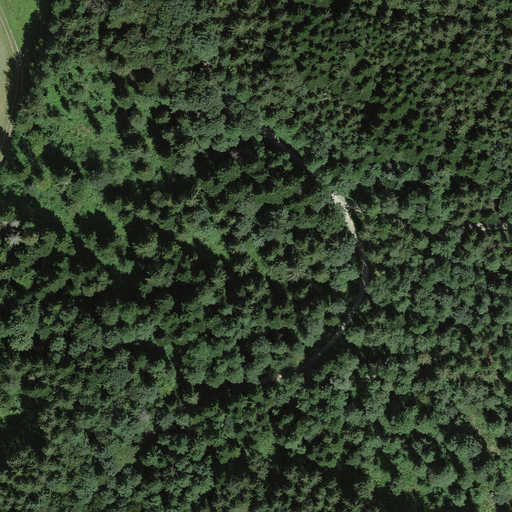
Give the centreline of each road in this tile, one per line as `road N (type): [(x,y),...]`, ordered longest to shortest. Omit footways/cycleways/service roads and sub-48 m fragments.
road 1 (track): [(179,0),(213,76),(341,201),(359,243),(363,289),(340,330),(309,361),(167,417),(114,466),(84,511)]
road 2 (track): [(290,374),(511,380)]
road 3 (track): [(363,289),(441,229),(511,227)]
road 4 (track): [(0,13),(20,68),(0,154)]
